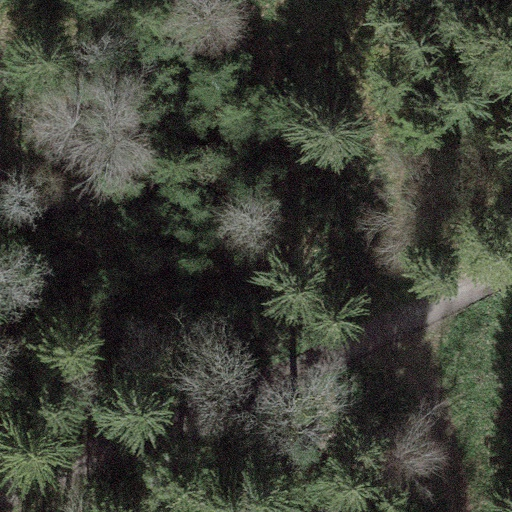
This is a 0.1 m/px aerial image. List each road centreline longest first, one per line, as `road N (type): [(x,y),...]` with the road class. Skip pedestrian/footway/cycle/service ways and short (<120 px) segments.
road 1 (track): [(0,483),(396,337),(511,282)]
road 2 (track): [(428,511),(396,337)]
